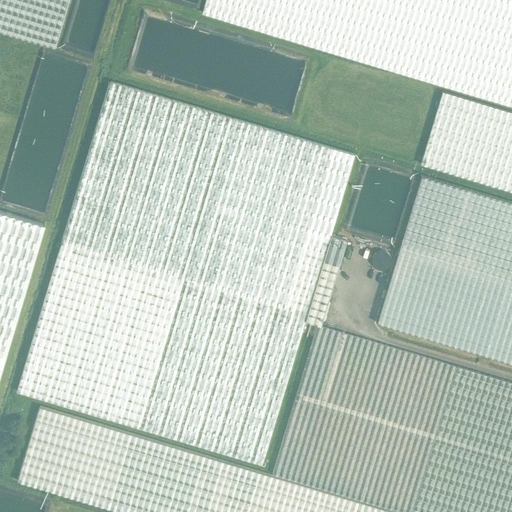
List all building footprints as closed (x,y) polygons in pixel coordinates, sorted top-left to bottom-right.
[(0,0),(0,31),(56,48),(69,0),(0,0)] [(511,0),(206,0),(203,12),(472,93),(511,105),(511,0)] [(306,321),(318,324),(321,325),(347,239),(331,234),(356,154),(110,80),(60,247),(61,247),(18,391),(263,464),(306,321)] [(443,91),(421,163),(489,183),(511,190),(511,111),(468,98),(443,91)] [(397,253),(377,321),(511,361),(511,201),(421,175),(397,253)] [(0,373),(45,222),(0,208),(0,373)] [(308,356),(273,473),(401,511),(412,511),(413,510),(418,511),(511,511),(511,382),(438,360),(321,325),(318,324),(308,356)] [(40,406),(18,480),(37,485),(125,511),(394,511),(169,444),(59,412),(40,406)]
